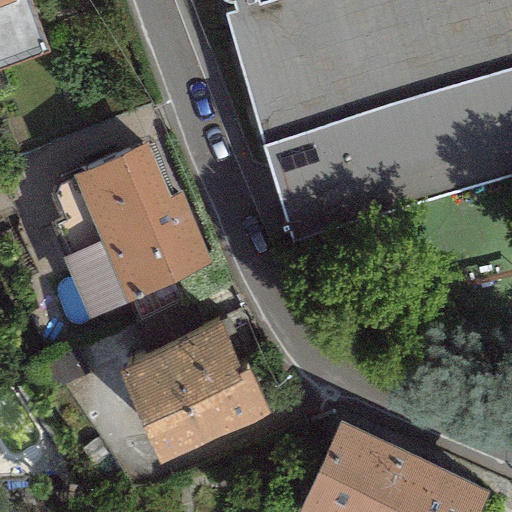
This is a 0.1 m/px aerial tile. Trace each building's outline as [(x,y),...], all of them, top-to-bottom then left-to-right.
[(0,0),(0,56),(41,42),(25,0),(0,0)] [(511,0),(224,0),(288,218),(511,153),(511,0)] [(139,134),(69,162),(119,289),(189,261),(166,203),(139,134)] [(213,322),(103,367),(142,463),(253,418),(233,370),(213,322)] [(404,451),(330,416),(287,507),(296,511),(466,511),(479,485),(404,451)]
